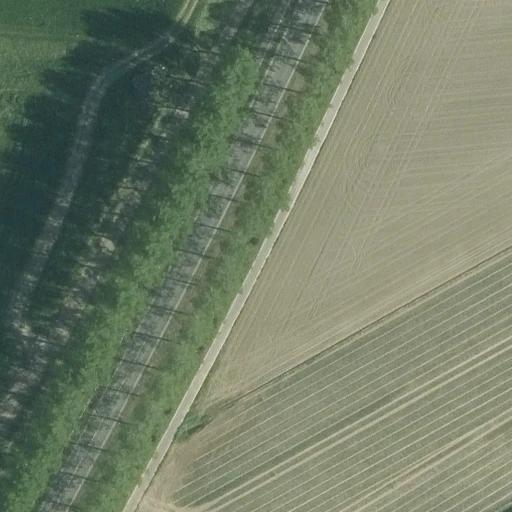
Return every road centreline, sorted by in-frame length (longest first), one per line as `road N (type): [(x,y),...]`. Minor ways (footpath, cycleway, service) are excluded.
road 1 (unclassified): [(126,511),(383,0)]
road 2 (primary): [(54,511),(309,0)]
road 3 (unclassified): [(0,416),(43,356),(247,0)]
road 4 (track): [(43,356),(22,328),(21,302),(88,86),(170,37),(195,0)]
